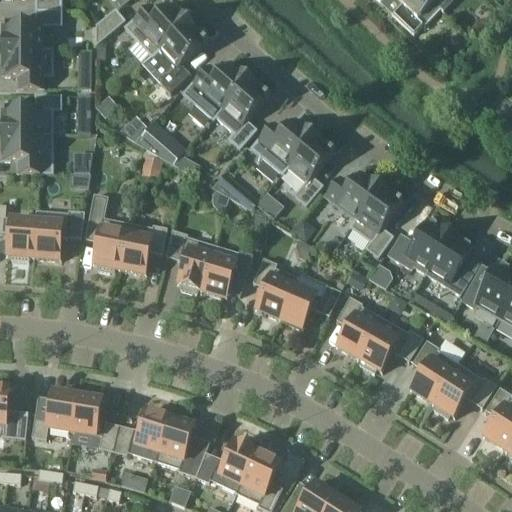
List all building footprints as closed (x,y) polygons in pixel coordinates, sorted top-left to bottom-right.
[(45,1),(44,0),(2,0),(2,2),(36,2),(36,15),(62,15),(61,1),(45,1)] [(415,37),(439,11),(427,0),(393,0),(401,7),(393,16),(392,17),(415,38),(415,37)] [(427,0),(439,11),(449,0),(427,0)] [(160,18),(152,9),(126,32),(152,60),(190,26),(173,7),(160,18)] [(125,25),(116,14),(97,31),(97,49),(125,25)] [(62,30),(62,15),(36,15),(36,28),(2,28),(3,30),(0,30),(0,41),(3,41),(2,54),(44,54),(45,30),(62,30)] [(199,36),(190,26),(152,60),(153,62),(160,55),(176,73),(163,85),(173,95),(191,78),(183,69),(208,46),(206,44),(209,42),(201,33),(199,36)] [(54,54),(44,54),(2,54),(2,80),(18,80),(18,93),(44,93),(44,80),(54,80),(54,54)] [(219,77),(210,69),(184,97),(214,124),(249,82),(230,65),(219,77)] [(259,91),(249,82),(216,121),(234,137),(229,143),(240,153),(256,134),(247,126),(269,100),(267,99),(270,96),(261,88),(259,91)] [(0,125),(3,126),(3,138),(54,139),(54,114),(62,114),(62,99),(37,99),(37,112),(3,112),(3,115),(0,114),(0,125)] [(489,114),(485,119),(497,127),(503,118),(492,111),(489,114)] [(137,121),(119,137),(135,147),(148,132),(137,121)] [(314,139),(295,123),(284,135),(275,127),(252,153),(282,178),(314,139)] [(148,132),(135,147),(153,158),(165,147),(171,140),(154,126),(148,132)] [(54,177),(54,139),(3,138),(2,138),(2,165),(18,165),(19,177),(54,177)] [(324,147),(314,139),(282,178),(283,179),(289,172),(307,187),(296,200),(307,210),(323,191),(313,182),(335,156),(333,154),(335,152),(327,145),(324,147)] [(200,169),(182,158),(173,168),(194,179),(200,169)] [(138,159),(133,181),(151,185),(156,163),(138,159)] [(226,176),(217,186),(252,215),(260,205),(226,176)] [(381,190),(361,176),(351,189),(341,181),(326,201),(357,224),(381,190)] [(392,198),(381,190),(357,224),(351,232),(372,247),(367,253),(379,262),(394,241),(383,234),(403,206),(401,205),(403,202),(394,195),(392,198)] [(34,262),(37,225),(6,222),(7,210),(0,209),(0,236),(10,237),(8,260),(34,262)] [(70,218),(37,215),(34,262),(61,264),(62,241),(82,243),(86,217),(70,215),(70,218)] [(120,274),(129,228),(104,223),(104,220),(90,217),(86,244),(99,246),(95,268),(100,269),(99,274),(110,276),(111,272),(120,274)] [(426,278),(453,236),(445,231),(443,234),(432,226),(417,250),(405,243),(394,262),(415,275),(417,272),(426,278)] [(157,234),(129,228),(120,274),(146,279),(151,256),(163,259),(171,234),(157,231),(157,234)] [(188,239),(174,235),(167,260),(185,266),(179,288),(182,289),(181,293),(197,298),(198,294),(202,295),(216,250),(187,242),(188,239)] [(466,244),(453,236),(426,278),(463,300),(474,281),(465,274),(477,253),(465,246),(466,244)] [(239,257),(216,250),(202,295),(227,302),(233,281),(246,284),(254,259),(240,254),(239,257)] [(277,269),(264,263),(254,287),(266,292),(257,313),(279,324),(295,290),(273,280),(277,269)] [(501,321),(511,301),(511,276),(503,271),(490,294),(478,288),(468,307),(479,313),(480,311),(501,321)] [(322,301),(295,290),(279,324),(303,333),(312,313),(329,320),(340,296),(327,290),(322,301)] [(511,301),(501,321),(511,327),(511,301)] [(364,309),(350,302),(337,325),(348,331),(337,351),(359,363),(382,322),(361,311),(364,309)] [(395,320),(415,328),(420,315),(400,306),(395,320)] [(442,313),(437,322),(448,329),(454,320),(442,313)] [(409,337),(382,322),(359,363),(363,365),(360,369),(374,377),(377,373),(381,376),(392,356),(409,365),(422,342),(410,335),(409,337)] [(440,353),(427,345),(413,368),(424,375),(411,394),(434,409),(459,369),(438,355),(440,353)] [(483,384),(459,369),(434,409),(437,410),(434,414),(448,423),(450,419),(454,421),(466,402),(482,412),(497,390),(485,382),(483,384)] [(0,430),(2,430),(1,442),(25,444),(27,416),(5,413),(7,393),(0,392),(0,387),(0,430)] [(511,400),(511,399),(500,392),(486,414),(497,422),(484,441),(507,455),(511,448),(511,413),(506,410),(511,400)] [(76,400),(50,396),(47,418),(34,416),(30,442),(44,445),(46,433),(70,437),(76,400)] [(80,401),(76,400),(70,437),(100,441),(97,453),(113,457),(119,431),(96,426),(100,404),(96,403),(97,399),(81,396),(80,401)] [(170,422),(145,414),(138,436),(119,431),(113,457),(125,460),(126,457),(156,467),(170,422)] [(193,429),(170,422),(156,467),(177,474),(176,476),(194,482),(207,446),(189,440),(193,429)] [(257,456),(233,445),(223,466),(204,457),(194,482),(207,487),(211,476),(241,490),(257,456)] [(278,467),(257,456),(241,490),(261,500),(256,511),(258,511),(271,511),(280,493),(269,487),(278,467)] [(86,482),(103,484),(105,475),(87,472),(86,482)] [(51,475),(39,474),(37,486),(49,487),(51,475)] [(62,477),(51,475),(49,487),(61,489),(62,477)] [(20,478),(8,477),(7,489),(19,490),(20,478)] [(86,488),(74,485),(72,497),(84,499),(86,488)] [(330,511),(338,501),(314,486),(302,506),(291,499),(282,511),(330,511)] [(98,490),(86,488),(84,499),(95,502),(98,490)] [(120,496),(108,493),(106,505),(118,507),(120,496)] [(354,511),(338,501),(330,511),(354,511)]
